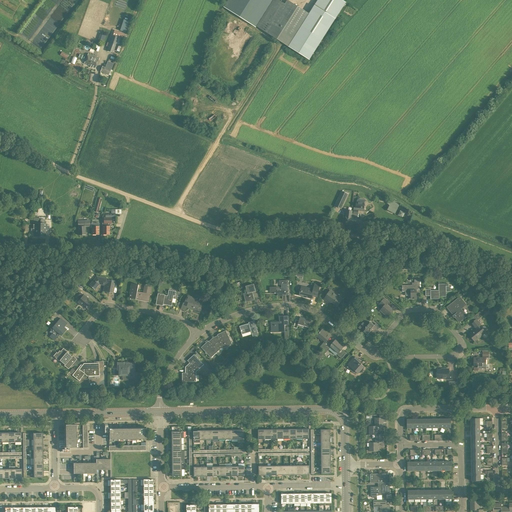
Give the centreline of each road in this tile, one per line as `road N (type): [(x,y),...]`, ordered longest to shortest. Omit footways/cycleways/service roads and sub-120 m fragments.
road 1 (unclassified): [(0,135),(80,178),(209,226),(343,234)]
road 2 (unclassified): [(343,234),(226,256),(126,243),(0,245)]
road 3 (residential): [(370,353),(406,310),(435,309),(458,339),(458,352),(376,356)]
road 4 (residential): [(198,333),(259,307),(295,305),(370,353)]
road 5 (tertiary): [(160,412),(329,409),(343,422)]
road 6 (unclassified): [(511,273),(407,236),(343,234)]
road 7 (residential): [(81,342),(105,304),(172,316),(198,333)]
road 8 (residential): [(400,444),(407,408),(495,408)]
road 9 (residential): [(460,511),(459,446),(400,444)]
